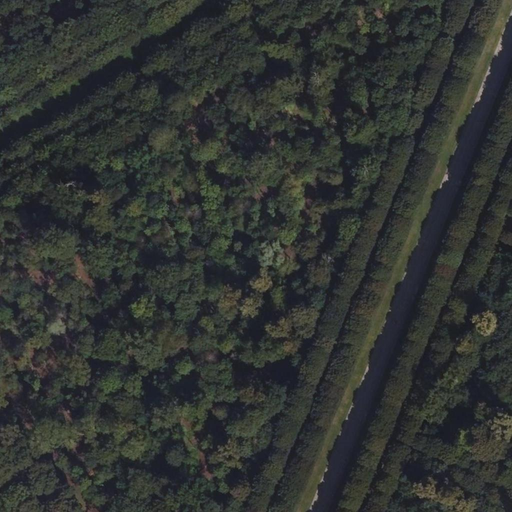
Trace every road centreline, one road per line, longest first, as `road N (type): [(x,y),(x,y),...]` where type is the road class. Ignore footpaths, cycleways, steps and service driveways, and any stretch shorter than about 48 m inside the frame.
road 1 (track): [(270,511),(480,0)]
road 2 (track): [(511,36),(320,511)]
road 3 (track): [(511,134),(358,511)]
road 4 (track): [(0,173),(278,0)]
road 5 (track): [(169,0),(0,105)]
